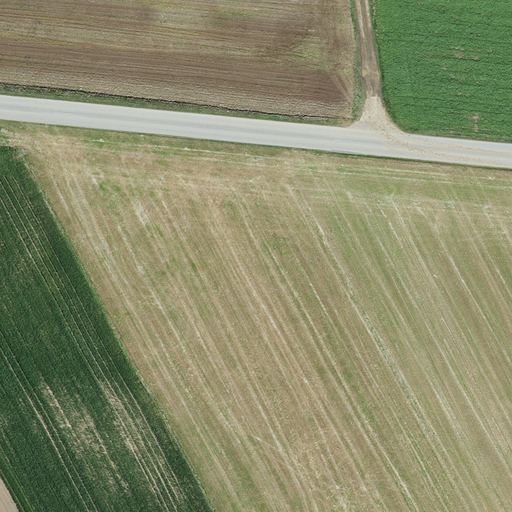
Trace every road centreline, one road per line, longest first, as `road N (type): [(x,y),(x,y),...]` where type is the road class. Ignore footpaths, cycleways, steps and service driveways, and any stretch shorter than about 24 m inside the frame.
road 1 (tertiary): [(0,107),(511,156)]
road 2 (track): [(375,142),(359,0)]
